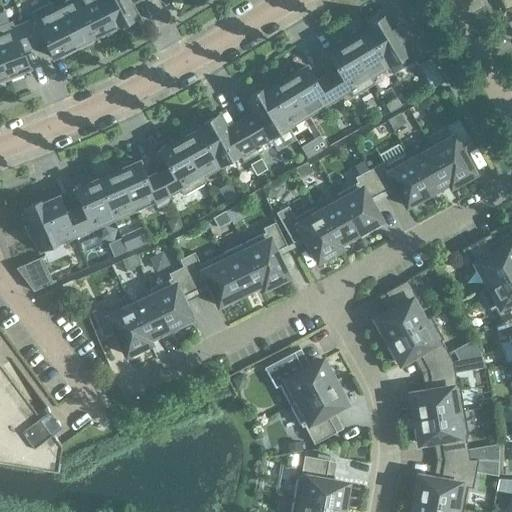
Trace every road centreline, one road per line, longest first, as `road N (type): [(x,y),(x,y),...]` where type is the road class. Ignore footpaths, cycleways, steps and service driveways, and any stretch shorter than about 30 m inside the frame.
road 1 (residential): [(303,0),(162,75),(0,144)]
road 2 (residential): [(81,403),(330,295)]
road 3 (residential): [(379,511),(388,428),(330,295)]
road 4 (residential): [(330,295),(511,188)]
road 5 (residential): [(511,118),(442,0)]
road 6 (residential): [(81,403),(7,316),(0,295)]
